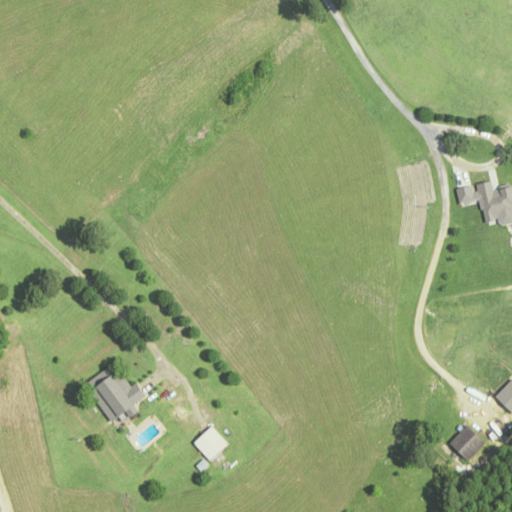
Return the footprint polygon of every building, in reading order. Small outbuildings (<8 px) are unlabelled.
[(480,201),(483,225),(511,221),(511,187),(492,190),(491,183),(456,187),(458,204),(480,201)] [(88,388),(116,427),(124,422),(127,426),(143,415),(138,407),(149,400),(140,386),(135,390),(118,366),(88,388)] [(511,415),(511,385),(497,400),(511,415)] [(451,447),(471,465),(488,445),(469,428),(451,447)] [(197,447),(213,465),(232,448),(216,430),(197,447)]
